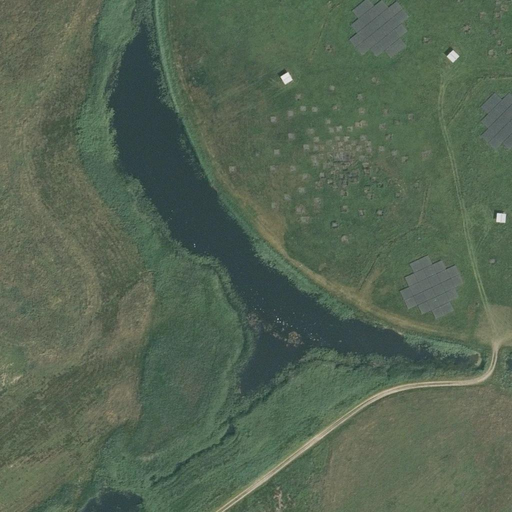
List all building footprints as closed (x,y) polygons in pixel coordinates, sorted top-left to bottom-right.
[(409,16),(396,0),(388,7),(382,0),(380,0),(374,5),(369,0),(363,0),(351,10),(358,18),(350,25),(356,33),(348,39),(361,55),(369,49),(376,57),(384,50),(390,58),(406,45),(400,37),(408,31),(401,23),(409,16)] [(453,49),(446,56),(453,62),(459,55),(453,49)] [(287,72),(280,76),(285,84),(292,79),(287,72)] [(480,107),(487,114),(480,121),(487,128),(480,136),(495,150),(502,143),(509,150),(511,147),(511,94),(509,92),(502,99),(495,92),(480,107)] [(506,214),(497,213),(496,222),(505,223),(506,214)] [(409,263),(413,273),(404,277),(408,286),(399,291),(408,310),(417,305),(421,314),(431,310),(435,319),(454,311),(449,301),(459,297),(454,288),(464,283),(455,265),(445,269),(441,260),(432,264),(427,255),(409,263)]
